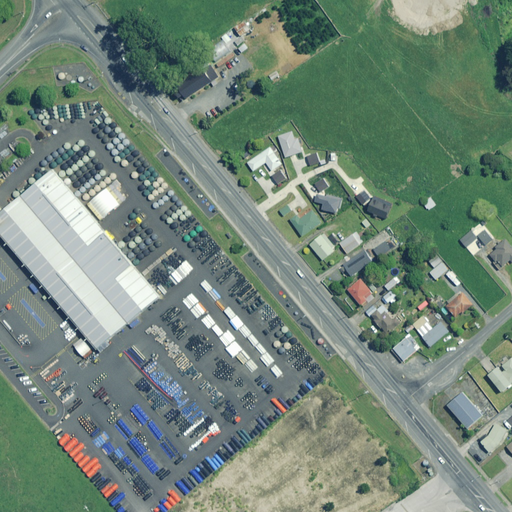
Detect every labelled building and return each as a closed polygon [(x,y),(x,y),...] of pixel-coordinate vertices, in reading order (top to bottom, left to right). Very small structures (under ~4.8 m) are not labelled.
[(246,22),(235,28),(240,36),(250,31),(246,22)] [(245,40),(242,36),(236,42),(239,46),(245,40)] [(212,53),(217,60),(230,51),(225,43),(212,53)] [(176,84),(188,103),(225,81),(213,61),(176,84)] [(297,122),(280,126),(285,147),(302,143),(297,122)] [(248,163),(253,171),(264,164),(265,166),(267,164),(272,171),(282,164),(274,152),(277,150),(274,145),(248,163)] [(351,159),(347,153),(338,159),(342,165),(351,159)] [(294,172),(288,163),(283,167),(288,176),(294,172)] [(170,302),(58,170),(0,219),(0,226),(109,354),(170,302)] [(362,176),(346,189),(343,192),(349,200),(353,197),(356,201),(372,187),(362,176)] [(343,187),(317,183),(316,191),(325,193),(323,202),(340,204),(343,187)] [(393,198),(373,191),(368,202),(389,210),(393,198)] [(436,205),(430,197),(423,203),(429,210),(436,205)] [(291,210),(288,205),(280,211),(284,216),(291,210)] [(322,223),(313,210),(300,219),(297,215),(290,220),(302,237),(322,223)] [(492,239),(485,230),(478,236),(486,245),(492,239)] [(363,242),(357,232),(340,243),(347,253),(363,242)] [(327,238),(324,234),(310,245),(323,261),(334,251),(332,248),(339,243),(332,234),(327,238)] [(511,247),(505,239),(496,247),(497,249),(490,255),(495,261),(493,263),(499,270),(510,260),(511,262),(511,247)] [(376,254),(379,258),(391,250),(385,241),(373,249),(376,254)] [(374,263),(371,258),(365,250),(350,261),(351,262),(344,267),(351,277),(364,268),(365,269),(374,263)] [(442,261),(435,254),(428,260),(434,268),(442,261)] [(448,269),(442,263),(430,273),(436,280),(448,269)] [(400,281),(396,277),(385,286),(389,290),(400,281)] [(373,293),(361,279),(348,290),(362,307),(368,301),(366,299),(373,293)] [(394,297),(391,292),(384,297),(388,302),(394,297)] [(472,305),(463,293),(446,306),(455,318),(472,305)] [(445,302),(439,296),(434,302),(440,308),(445,302)] [(395,320),(383,305),(370,315),(381,329),(382,328),(387,334),(400,323),(397,319),(395,320)] [(432,328),(423,317),(413,324),(430,347),(449,332),(441,322),(432,328)] [(251,345),(234,322),(228,327),(246,349),(251,345)] [(408,333),(414,328),(409,323),(403,328),(408,333)] [(396,347),(410,364),(426,351),(412,334),(396,347)] [(511,383),(511,358),(499,369),(498,368),(488,376),(502,392),(511,383)] [(479,370),(476,366),(470,371),(473,375),(479,370)] [(482,415),(462,393),(447,406),(468,428),(482,415)] [(503,428),(497,424),(489,436),(481,442),(489,452),(499,446),(508,432),(503,428)]
